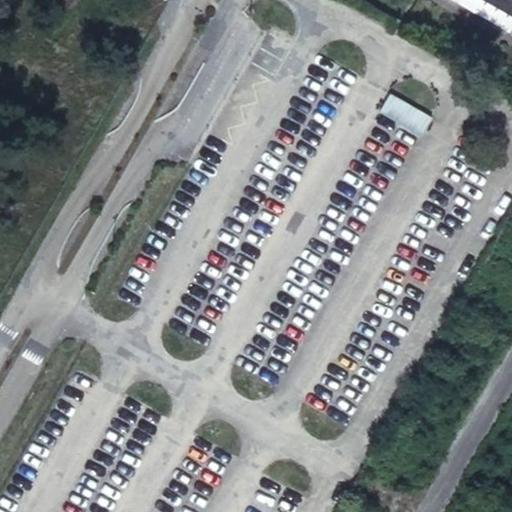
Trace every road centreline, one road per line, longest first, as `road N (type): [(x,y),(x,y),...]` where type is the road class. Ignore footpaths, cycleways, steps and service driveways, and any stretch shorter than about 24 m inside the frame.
road 1 (unclassified): [(57,281),(75,273),(238,0)]
road 2 (unclassified): [(194,0),(43,261),(57,281)]
road 3 (track): [(511,365),(427,511)]
